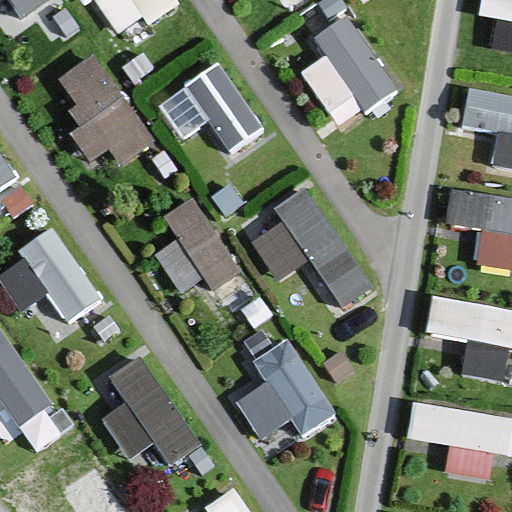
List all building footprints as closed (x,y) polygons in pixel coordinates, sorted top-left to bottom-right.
[(0,0),(0,25),(4,31),(47,0),(0,0)] [(511,0),(483,0),(482,6),(511,12),(511,0)] [(351,3),(319,27),(334,46),(307,66),(347,120),(405,77),(351,3)] [(98,45),(54,76),(113,158),(156,126),(98,45)] [(511,159),(511,84),(472,82),(470,120),(502,122),(500,159),(511,159)] [(0,185),(24,170),(0,133),(0,185)] [(489,222),(481,254),(511,262),(511,188),(461,176),(451,212),(489,222)] [(63,224),(2,260),(43,329),(104,293),(63,224)] [(511,300),(440,290),(431,357),(511,368),(511,300)] [(0,384),(2,383),(20,416),(53,398),(8,315),(0,319),(0,384)] [(292,325),(254,348),(271,376),(241,394),(272,444),(339,404),(292,325)] [(139,462),(198,424),(148,345),(113,367),(130,395),(106,410),(139,462)] [(455,438),(450,466),(506,475),(511,437),(511,408),(417,393),(411,431),(455,438)] [(136,511),(102,452),(45,484),(61,511),(136,511)] [(263,511),(242,477),(211,496),(221,511),(263,511)]
